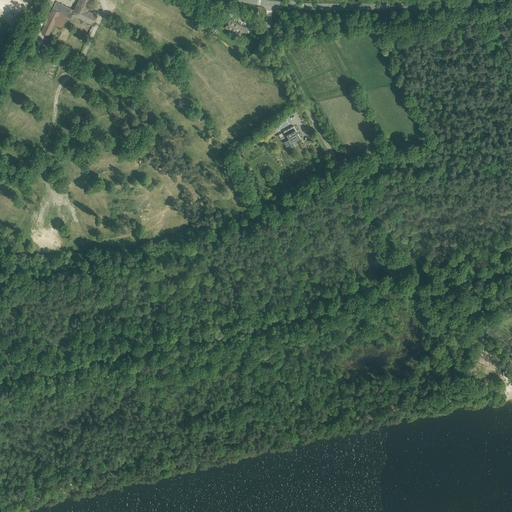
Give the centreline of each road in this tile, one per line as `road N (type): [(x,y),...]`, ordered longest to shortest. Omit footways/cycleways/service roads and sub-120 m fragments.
road 1 (secondary): [(511,2),(271,3)]
road 2 (unclassified): [(340,169),(270,32)]
